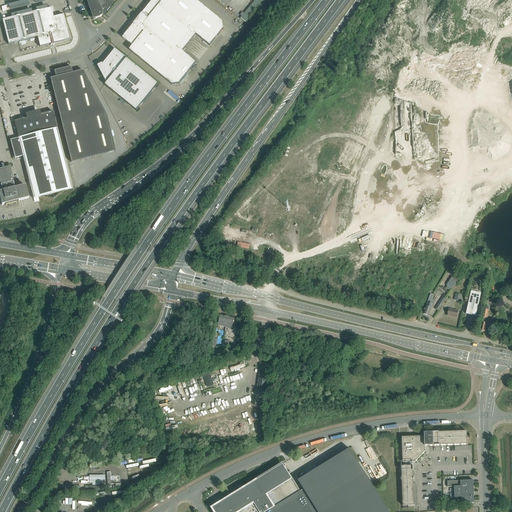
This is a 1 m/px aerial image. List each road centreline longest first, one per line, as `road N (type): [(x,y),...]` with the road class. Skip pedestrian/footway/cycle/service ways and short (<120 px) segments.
road 1 (motorway): [(1,511),(122,300),(340,0)]
road 2 (motorway): [(326,0),(141,250),(0,483)]
road 3 (motorway): [(312,0),(194,133),(86,215),(63,254)]
road 4 (motorway): [(174,274),(358,0)]
road 5 (unclassified): [(38,511),(121,388),(259,340),(265,310)]
road 6 (unclassified): [(190,491),(317,437),(457,416)]
road 7 (motorway): [(25,511),(82,412),(156,330),(170,290)]
road 8 (unclassified): [(511,345),(270,283)]
road 9 (primary): [(495,350),(267,297)]
road 10 (primary): [(265,310),(488,359)]
road 11 (unknown): [(251,279),(264,233),(264,177),(273,162),(326,140),(347,142)]
road 12 (motorway): [(60,271),(43,344),(0,448)]
